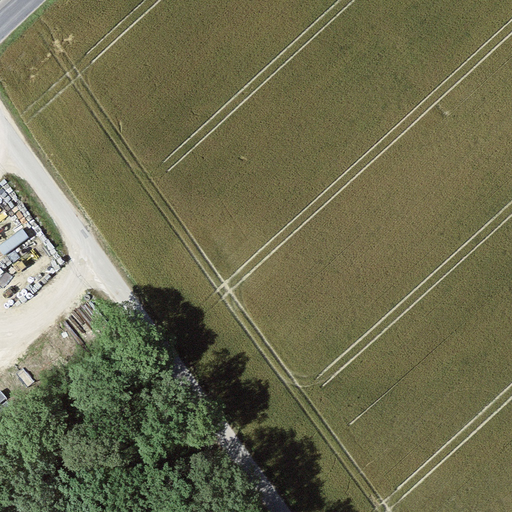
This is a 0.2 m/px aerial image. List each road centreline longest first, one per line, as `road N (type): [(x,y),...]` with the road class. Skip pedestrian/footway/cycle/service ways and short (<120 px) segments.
road 1 (unclassified): [(0,122),(281,511)]
road 2 (track): [(102,263),(0,339)]
